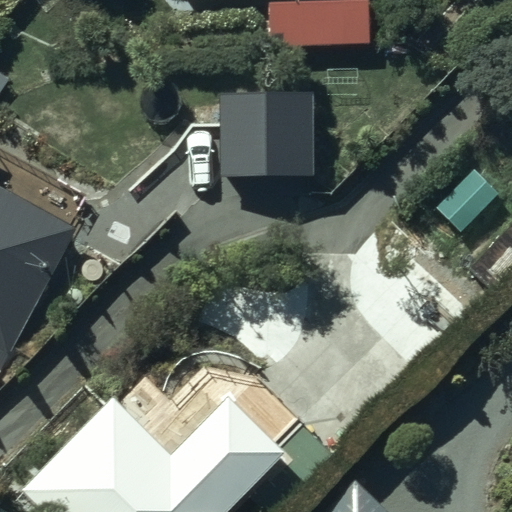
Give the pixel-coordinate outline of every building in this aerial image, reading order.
[(367,56),(365,17),(264,20),(265,59),(367,56)] [(323,171),(322,110),(216,112),(217,188),(312,187),(311,171),(323,171)] [(0,355),(7,359),(69,240),(3,206),(23,166),(0,154),(0,355)] [(106,414),(18,505),(24,511),(237,511),(276,471),(221,418),(168,473),(106,414)] [(373,511),(356,494),(337,511),(373,511)]
